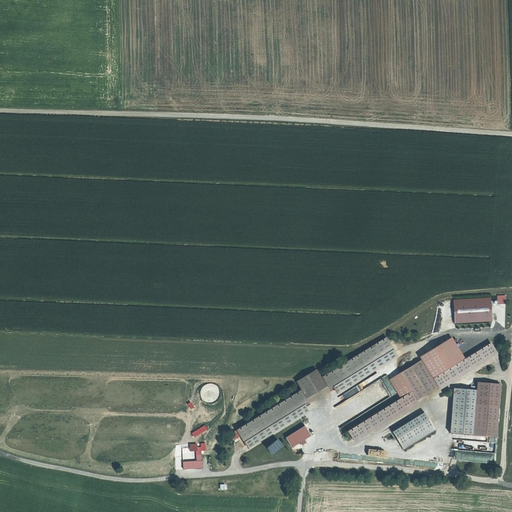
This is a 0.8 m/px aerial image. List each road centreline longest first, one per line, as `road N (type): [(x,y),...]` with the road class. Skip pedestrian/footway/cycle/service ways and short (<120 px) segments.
road 1 (track): [(511,484),(305,463),(115,479),(0,452)]
road 2 (track): [(511,132),(0,110)]
